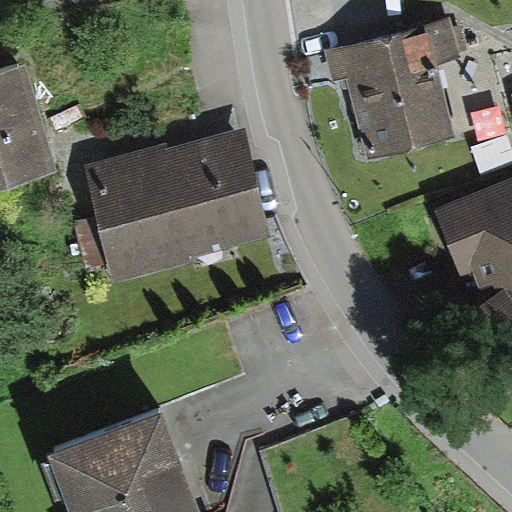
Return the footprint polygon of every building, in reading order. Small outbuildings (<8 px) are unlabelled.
[(366,150),(457,127),(439,55),(460,50),(459,46),(469,44),(463,18),(453,21),(451,11),(427,17),(427,14),(323,40),(332,78),(347,74),(366,150)] [(0,171),(58,155),(27,48),(0,55),(0,171)] [(194,249),(274,228),(246,119),(169,139),(168,135),(84,156),(98,210),(76,216),(87,261),(110,255),(115,274),(195,253),(194,249)] [(511,168),(434,199),(461,267),(475,263),(479,272),(483,275),(488,275),(493,272),(498,280),(458,308),(511,381),(511,168)] [(79,511),(212,511),(164,385),(48,429),(79,511)]
